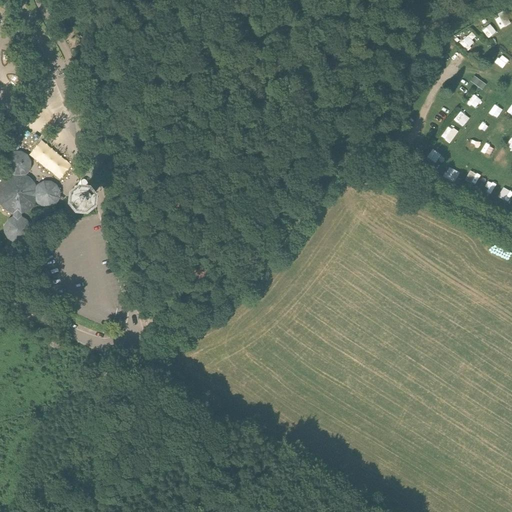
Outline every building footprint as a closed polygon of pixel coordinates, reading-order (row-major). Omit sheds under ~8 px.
[(511,22),(507,13),(497,19),(504,30),(511,24),(511,22)] [(485,30),(492,39),(500,33),(493,24),(485,30)] [(468,36),(463,45),(472,50),(477,41),(468,36)] [(507,60),(501,56),(496,63),(501,67),(507,60)] [(486,86),(473,77),(470,82),(482,91),(486,86)] [(480,101),(473,96),(468,102),(475,108),(480,101)] [(492,109),(500,115),(505,108),(497,102),(492,109)] [(456,119),(465,127),(473,119),(464,111),(456,119)] [(488,116),(482,123),(490,130),(496,123),(488,116)] [(456,133),(447,127),(441,136),(450,142),(456,133)] [(484,150),(492,153),(495,145),(487,142),(484,150)] [(440,156),(432,150),(427,158),(434,164),(440,156)] [(22,217),(21,215),(28,211),(34,206),(36,202),(37,204),(44,208),(50,208),(56,205),(59,201),(60,199),(60,192),(57,186),(51,182),(50,182),(43,181),(37,185),(36,187),(35,183),(33,181),(29,177),(25,176),(27,175),(31,169),(31,162),(27,155),(25,154),(21,152),(14,152),(8,155),(4,161),(4,168),(7,174),(10,176),(6,176),(0,182),(0,205),(5,211),(12,215),(12,217),(7,220),(3,227),(3,233),(7,240),(13,243),(21,243),(30,238),(32,230),(30,224),(26,220),(22,217)] [(500,165),(507,170),(511,164),(504,158),(500,165)] [(459,174),(449,169),(444,177),(454,183),(459,174)] [(472,169),(467,181),(478,186),(483,174),(472,169)] [(490,181),(488,192),(496,193),(498,183),(490,181)] [(89,189),(77,187),(68,195),(66,207),(74,216),(86,217),(95,209),(96,198),(89,189)] [(511,196),(511,194),(504,189),(499,197),(508,203),(511,196)]
